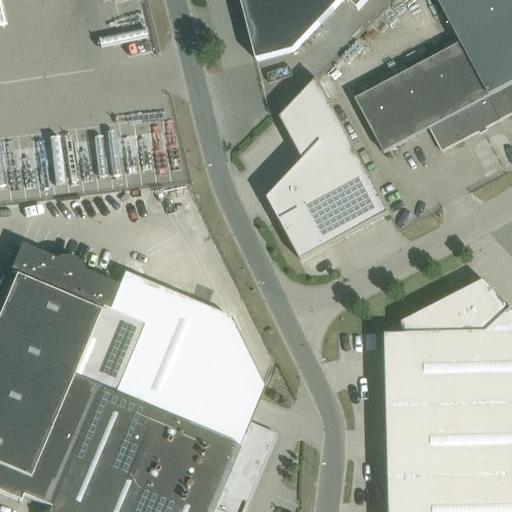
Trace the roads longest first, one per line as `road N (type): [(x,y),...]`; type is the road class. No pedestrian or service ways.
road 1 (unclassified): [(288,324),(218,183),(174,0)]
road 2 (unclassified): [(511,197),(471,228),(288,324)]
road 3 (unclassified): [(325,511),(334,439),(328,408),(288,324)]
